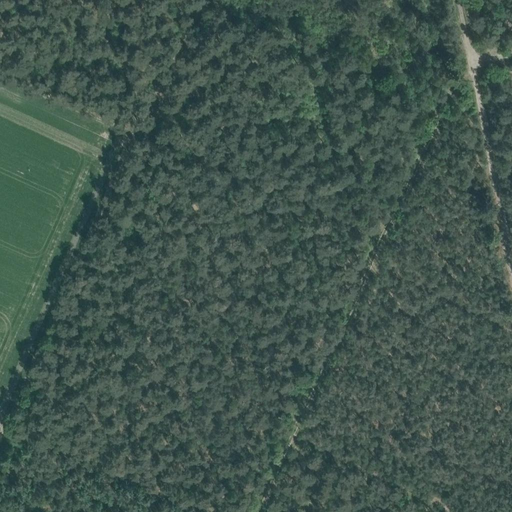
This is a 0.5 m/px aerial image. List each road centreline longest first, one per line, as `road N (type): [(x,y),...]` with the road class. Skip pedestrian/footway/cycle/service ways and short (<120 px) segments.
road 1 (track): [(468,61),(450,82),(253,511)]
road 2 (track): [(455,0),(511,260)]
road 3 (track): [(460,511),(293,431)]
